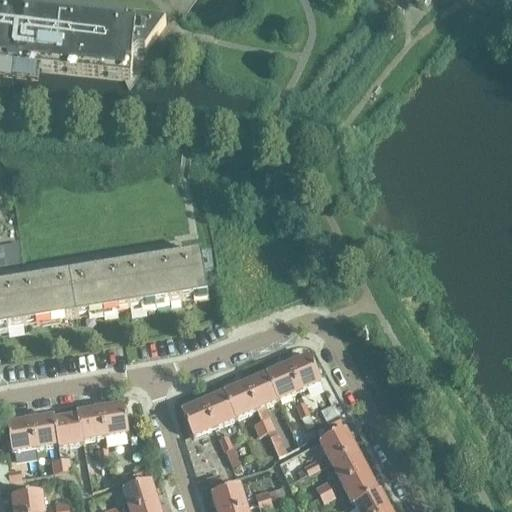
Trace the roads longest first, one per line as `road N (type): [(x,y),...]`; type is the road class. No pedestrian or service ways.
road 1 (residential): [(422,511),(321,320),(152,374)]
road 2 (residential): [(152,374),(0,399)]
road 3 (residential): [(194,511),(152,374)]
